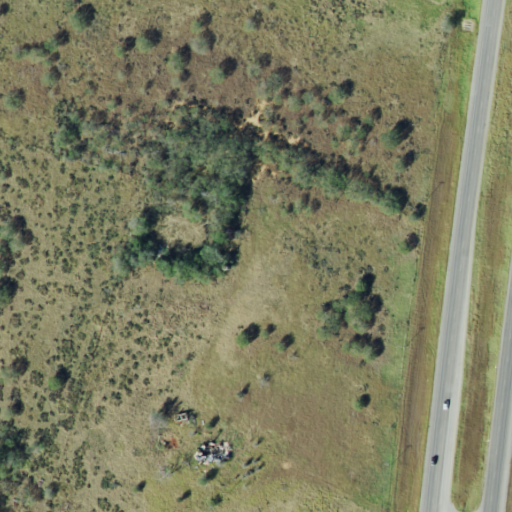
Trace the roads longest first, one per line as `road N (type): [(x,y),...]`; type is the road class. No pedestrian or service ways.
road 1 (primary): [(497,0),(433,511)]
road 2 (primary): [(491,511),(511,355)]
